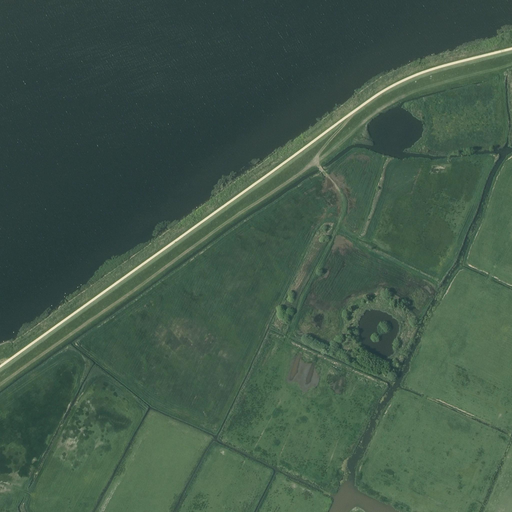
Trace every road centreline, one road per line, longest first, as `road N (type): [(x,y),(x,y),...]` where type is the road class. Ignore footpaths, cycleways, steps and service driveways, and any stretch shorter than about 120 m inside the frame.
road 1 (track): [(511,66),(410,93),(376,111),(323,157),(0,384)]
road 2 (track): [(355,109),(314,163),(345,199),(284,340)]
